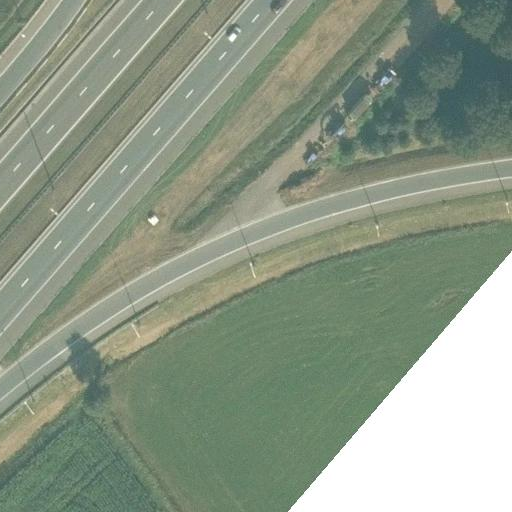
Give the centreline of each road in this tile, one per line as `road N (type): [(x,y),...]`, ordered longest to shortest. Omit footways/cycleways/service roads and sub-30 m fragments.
road 1 (motorway): [(0,386),(118,299),(261,225),(396,185),(511,165)]
road 2 (motorway): [(0,318),(272,0)]
road 3 (motorway): [(155,0),(0,179)]
